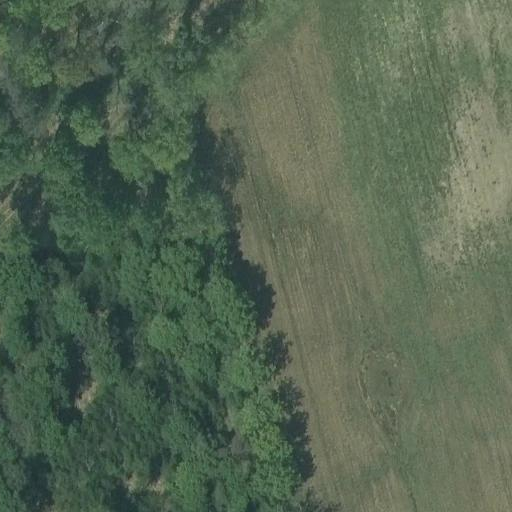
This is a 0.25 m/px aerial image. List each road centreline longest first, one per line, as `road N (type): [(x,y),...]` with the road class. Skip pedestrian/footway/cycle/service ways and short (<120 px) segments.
road 1 (track): [(136,83),(251,511)]
road 2 (track): [(0,214),(223,0)]
